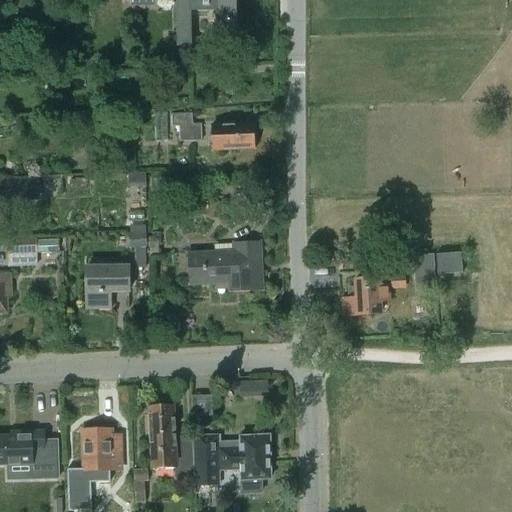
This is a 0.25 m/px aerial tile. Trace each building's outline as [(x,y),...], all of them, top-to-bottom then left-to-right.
[(153,0),(127,0),(128,9),(154,9),(153,0)] [(191,48),(191,37),(191,13),(216,13),(217,38),(236,38),(236,0),(176,0),(176,48),(191,48)] [(171,127),(178,127),(179,142),(200,141),(200,126),(190,126),(190,115),(171,116),(171,127)] [(253,127),(210,128),(211,150),(254,148),(254,144),(256,141),(256,134),(254,131),(253,127)] [(36,180),(1,182),(2,201),(37,199),(36,180)] [(133,249),(144,248),(143,236),(127,236),(128,249),(133,249)] [(3,256),(32,255),(32,241),(3,242),(3,256)] [(230,291),(261,290),(260,243),(233,244),(234,253),(188,255),(189,285),(229,284),(230,291)] [(438,275),(462,274),(461,254),(437,255),(438,275)] [(432,255),(413,256),(414,277),(432,277),(433,276),(432,255)] [(127,269),(85,270),(86,311),(109,310),(108,294),(128,293),(127,269)] [(0,313),(6,313),(5,296),(10,296),(10,277),(0,277),(0,313)] [(391,287),(404,287),(404,278),(391,279),(391,287)] [(387,287),(379,287),(378,281),(355,282),(356,300),(343,301),(344,317),(380,315),(379,302),(388,302),(387,287)] [(251,382),(239,382),(240,397),(252,397),(251,382)] [(212,416),(211,395),(191,395),(191,417),(212,416)] [(150,420),(144,420),(145,435),(151,435),(152,470),(174,469),(171,406),(149,407),(150,420)] [(82,470),(66,470),(66,511),(69,511),(90,511),(89,484),(108,483),(108,470),(110,470),(119,470),(118,437),(110,437),(110,431),(81,431),(82,470)] [(17,437),(0,437),(0,465),(29,465),(30,480),(58,479),(57,441),(43,442),(43,432),(17,433),(17,437)] [(240,448),(239,448),(219,448),(218,435),(193,436),(193,460),(269,458),(268,436),(239,437),(240,448)] [(240,459),(193,460),(194,485),(218,485),(218,470),(240,470),(240,472),(240,484),(241,494),(261,493),(260,480),(270,479),(269,458),(240,459)] [(192,459),(178,459),(179,477),(193,476),(192,459)] [(147,470),(134,471),(135,504),(144,504),(143,483),(147,482),(147,470)] [(118,511),(129,511),(131,492),(119,491),(118,511)]
